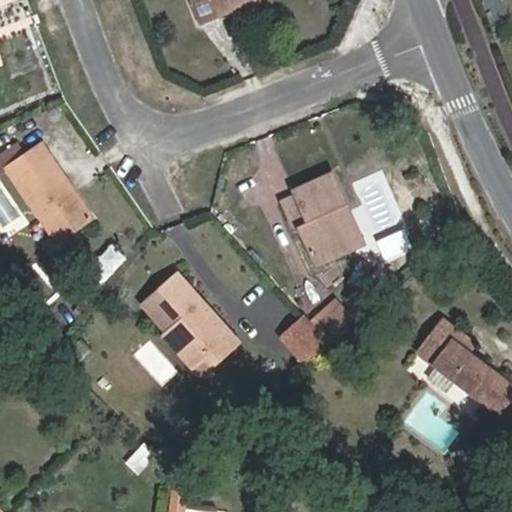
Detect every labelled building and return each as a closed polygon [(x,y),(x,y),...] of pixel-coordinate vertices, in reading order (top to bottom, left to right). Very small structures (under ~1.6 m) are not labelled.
[(189,0),(198,24),(233,11),(231,4),(228,0),(189,0)] [(0,171),(6,167),(26,155),(18,143),(0,155),(0,171)] [(92,218),(66,181),(63,183),(37,147),(26,155),(6,167),(57,242),(92,218)] [(353,247),(336,210),(346,206),(332,174),(294,191),(295,195),(282,201),(294,229),(299,227),(315,264),(353,247)] [(363,243),(346,206),(336,210),(353,247),(363,243)] [(200,300),(176,274),(143,305),(168,332),(164,336),(191,366),(206,353),(215,362),(237,342),(219,321),(216,325),(196,304),(200,300)] [(328,342),(354,320),(335,299),(309,321),(328,342)] [(219,321),(200,300),(196,304),(216,325),(219,321)] [(64,323),(57,316),(49,323),(57,330),(64,323)] [(309,321),(305,316),(282,336),(305,362),(328,342),(309,321)] [(511,385),(467,352),(454,341),(460,333),(443,320),(418,353),(497,414),(511,394),(511,385)] [(473,343),(460,333),(454,341),(467,352),(473,343)] [(215,362),(206,353),(191,366),(199,376),(215,362)] [(184,497),(185,482),(173,481),(171,495),(184,497)] [(182,511),(184,497),(171,495),(169,511),(182,511)]
